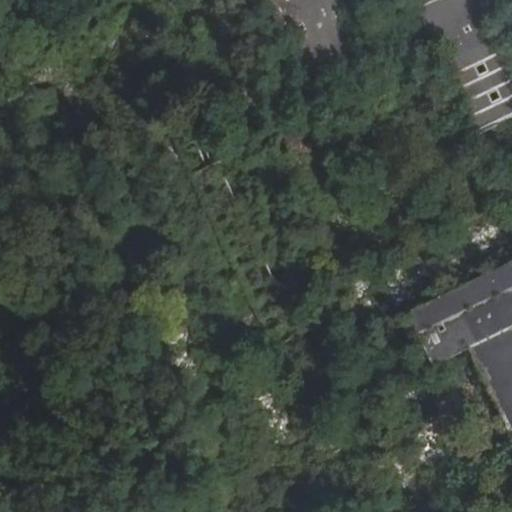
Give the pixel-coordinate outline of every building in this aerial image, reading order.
[(357,13),(384,0),(261,0),(262,2),(258,3),(266,21),(270,19),(301,83),(374,47),(357,13)] [(492,10),(486,0),(419,0),(424,9),(492,143),(511,134),(511,50),(498,23),(488,28),(482,15),(492,10)] [(488,28),(498,23),(492,10),(482,15),(488,28)] [(45,51),(38,54),(24,26),(4,37),(23,77),(51,63),(45,51)] [(450,230),(501,205),(421,40),(370,65),(450,230)] [(190,99),(206,91),(183,43),(139,64),(149,88),(178,74),(190,99)] [(54,140),(75,129),(54,89),(33,99),(54,140)] [(340,366),(272,226),(216,110),(171,131),(264,323),(274,344),(263,349),(282,389),(294,384),(296,388),(340,366)] [(56,146),(78,135),(75,129),(54,140),(56,146)] [(158,301),(98,175),(78,135),(56,146),(137,310),(158,301)] [(22,191),(11,157),(0,151),(0,184),(3,183),(12,197),(22,191)] [(34,252),(39,256),(13,263),(19,282),(48,274),(57,289),(68,281),(58,268),(54,250),(43,245),(42,241),(33,245),(34,252)] [(0,264),(10,261),(7,243),(0,245),(0,264)] [(19,285),(12,265),(0,269),(0,280),(3,291),(7,291),(11,288),(19,285)] [(511,266),(413,314),(439,366),(475,348),(511,423),(511,266)] [(45,303),(15,315),(27,340),(57,326),(45,303)] [(64,348),(50,353),(55,370),(69,365),(64,348)] [(47,384),(38,357),(18,364),(8,367),(17,395),(47,384)] [(72,422),(76,408),(38,395),(35,409),(72,422)] [(366,511),(402,495),(362,411),(318,433),(320,438),(291,452),(307,484),(248,511),(366,511)] [(17,431),(39,419),(23,414),(6,424),(14,442),(21,439),(17,431)] [(0,452),(1,454),(14,442),(6,424),(5,422),(0,424),(0,452)] [(51,462),(36,433),(17,444),(31,473),(21,478),(27,487),(67,467),(62,456),(51,462)] [(0,499),(18,491),(12,476),(0,481),(0,499)] [(210,497),(203,480),(184,488),(194,506),(210,497)] [(151,511),(173,511),(165,495),(147,503),(151,511)]
